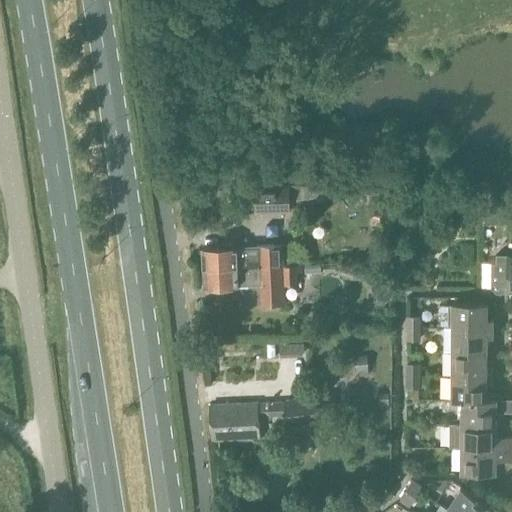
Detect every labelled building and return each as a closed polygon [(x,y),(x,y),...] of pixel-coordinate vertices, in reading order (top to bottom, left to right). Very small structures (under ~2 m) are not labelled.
[(288,185),(256,186),(256,212),(289,211),(288,185)] [(203,249),(204,268),(283,265),(282,245),(258,246),(258,248),(237,248),(237,247),(203,249)] [(511,254),(496,254),(496,263),(496,273),(491,273),(491,287),(496,293),(501,293),(501,289),(511,288),(511,254)] [(321,272),(321,264),(305,264),(305,272),(321,272)] [(302,265),(283,265),(204,268),(205,287),(239,286),(239,285),(260,284),(260,304),(284,304),(284,285),(297,285),(297,272),(302,272),(302,265)] [(372,300),(377,305),(383,304),(388,300),(388,293),(383,289),(377,289),(372,294),(372,300)] [(453,301),(452,327),(493,327),(493,318),(488,318),(488,302),(453,301)] [(408,315),(408,327),(420,327),(420,315),(408,315)] [(408,338),(420,338),(420,327),(408,327),(408,338)] [(492,336),(493,327),(452,327),(452,329),(444,328),(444,350),(452,350),(487,351),(487,336),(492,336)] [(288,343),(289,356),(304,355),(303,342),(288,343)] [(487,365),(487,351),(452,350),(452,375),(492,375),(492,366),(487,365)] [(407,362),(407,374),(419,374),(419,362),(407,362)] [(419,374),(407,374),(408,386),(419,386),(419,374)] [(452,375),(452,400),(462,400),(462,399),(487,399),(487,398),(487,384),(492,384),(492,375),(452,375)] [(379,403),(389,403),(388,393),(379,393),(379,403)] [(258,403),(211,405),(212,441),(261,438),(259,417),(270,416),(270,415),(286,414),(286,426),(318,423),(318,426),(335,424),(335,420),(336,420),(333,394),(317,396),(317,395),(284,399),(284,403),(258,404),(258,403)] [(511,398),(487,398),(487,399),(462,399),(462,400),(462,423),(497,423),(497,408),(504,408),(507,411),(511,411),(511,398)] [(450,447),(462,448),(462,447),(511,446),(511,434),(506,435),(504,437),(497,437),(497,423),(462,423),(450,423),(450,447)] [(511,446),(462,447),(462,448),(462,472),(497,472),(497,456),(502,456),(505,459),(511,459),(511,446)] [(413,478),(407,488),(417,494),(423,485),(413,478)] [(447,508),(453,511),(486,511),(490,506),(461,487),(447,508)] [(410,505),(417,494),(407,488),(400,498),(410,505)]
